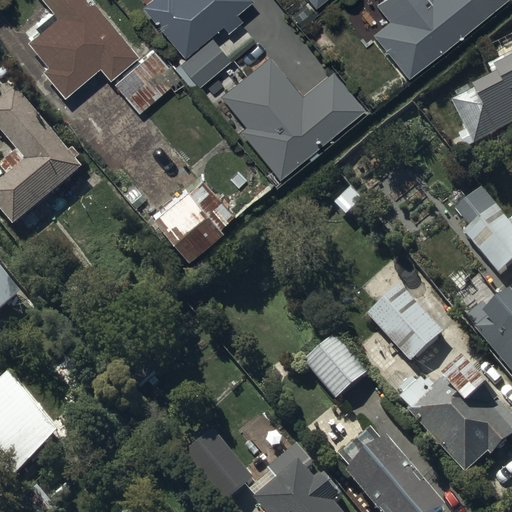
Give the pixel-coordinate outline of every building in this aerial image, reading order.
[(138,52),(93,0),(43,0),(50,8),(34,21),(37,25),(24,36),(44,61),(39,66),(61,93),(98,63),(108,76),(138,52)] [(139,0),(183,51),(218,22),(225,28),(238,17),(234,11),(246,0),(139,0)] [(374,0),(374,1),(386,17),(369,30),(403,75),(501,0),(374,0)] [(228,56),(209,33),(179,60),(198,82),(228,56)] [(178,77),(151,47),(113,79),(139,111),(178,77)] [(272,53),(220,92),(244,124),(239,128),(274,175),(364,108),(334,66),(300,91),(272,53)] [(511,54),(487,66),(494,80),(473,91),(475,95),(453,106),(465,132),(458,136),(466,150),(511,128),(511,54)] [(85,169),(17,92),(0,106),(0,130),(19,152),(1,168),(9,178),(0,185),(0,210),(16,229),(85,169)] [(231,213),(200,176),(188,188),(185,185),(149,214),(185,258),(221,228),(217,225),(231,213)] [(511,265),(511,227),(483,194),(456,217),(471,233),(467,236),(501,275),(511,265)] [(0,314),(24,295),(0,265),(0,314)] [(400,288),(368,318),(411,365),(443,335),(400,288)] [(511,298),(509,296),(484,319),(487,323),(475,334),(511,376),(511,298)] [(336,337),(304,363),(336,402),(368,377),(336,337)] [(511,415),(467,365),(434,393),(426,383),(421,387),(417,381),(404,392),(408,398),(403,402),(413,414),(411,416),(431,439),(429,441),(441,455),(445,451),(468,478),(493,457),(495,460),(511,445),(511,415)] [(12,375),(0,385),(0,463),(4,467),(0,470),(0,478),(8,488),(66,438),(12,375)] [(254,482),(213,434),(187,456),(228,504),(254,482)] [(373,437),(342,463),(354,478),(349,482),(374,511),(443,511),(390,448),(385,453),(373,437)] [(345,504),(325,481),(318,486),(308,474),(315,468),(301,451),(272,476),(281,486),(257,506),(262,511),(338,511),(337,511),(345,504)]
